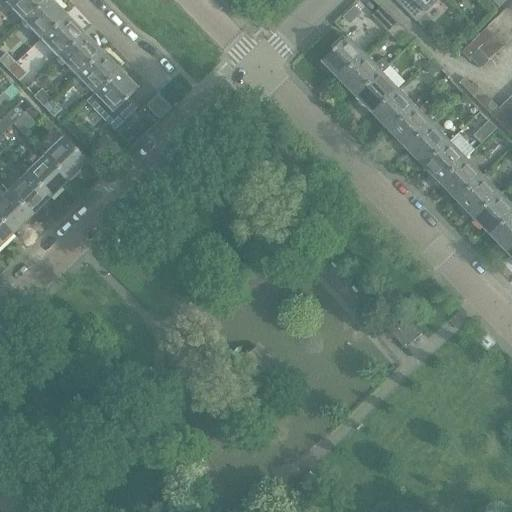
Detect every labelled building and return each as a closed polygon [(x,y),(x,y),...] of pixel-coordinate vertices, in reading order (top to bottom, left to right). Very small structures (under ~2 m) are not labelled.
[(21,22),(44,0),(0,0),(0,7),(4,4),(21,22)] [(50,0),(44,0),(21,22),(39,40),(65,15),(50,0)] [(439,0),(394,0),(417,22),(439,0)] [(511,15),(506,9),(497,17),(511,32),(511,15)] [(397,24),(384,11),(375,20),(388,33),(397,24)] [(65,15),(39,40),(57,59),(83,33),(65,15)] [(511,38),(511,32),(497,17),(488,26),(506,44),(511,38)] [(410,38),(397,24),(388,33),(401,47),(410,38)] [(506,44),(488,26),(479,34),(497,52),(506,44)] [(57,59),(75,77),(101,52),(83,33),(57,59)] [(497,52),(479,34),(471,43),(479,51),(488,61),(497,52)] [(338,81),(365,56),(348,38),(346,40),(343,38),(332,48),(335,51),(322,64),(338,81)] [(471,59),(479,51),(471,43),(461,52),(469,61),(471,59)] [(488,61),(479,51),(471,59),(480,69),(488,61)] [(75,77),(93,95),(119,70),(101,52),(75,77)] [(14,65),(4,54),(0,58),(0,66),(6,72),(14,65)] [(355,99),(382,73),(389,66),(382,59),(375,66),(365,56),(338,81),(355,99)] [(24,75),(14,65),(6,72),(16,83),(24,75)] [(86,102),(114,131),(132,112),(123,102),(137,89),(119,70),(93,95),(86,102)] [(372,116),(398,91),(382,73),(355,99),(372,116)] [(472,86),(465,79),(459,84),(468,92),(476,85),(474,83),(472,86)] [(484,93),(476,85),(468,92),(476,101),(484,93)] [(49,102),(39,91),(31,99),(41,109),(49,102)] [(389,134),(415,108),(398,91),(372,116),(389,134)] [(0,109),(10,101),(2,93),(0,94),(0,109)] [(493,102),(484,93),(476,101),(485,110),(493,102)] [(170,110),(157,96),(146,107),(159,120),(170,110)] [(511,104),(508,100),(499,109),(501,111),(509,119),(511,122),(511,104)] [(60,112),(49,102),(41,109),(52,120),(60,112)] [(501,111),(499,109),(493,102),(485,110),(493,118),(501,111)] [(11,124),(21,114),(14,106),(3,116),(11,124)] [(406,151),(432,126),(439,119),(432,112),(425,119),(415,108),(389,134),(406,151)] [(509,119),(501,111),(493,118),(502,127),(509,119)] [(0,134),(11,124),(3,116),(0,119),(0,134)] [(511,133),(511,122),(509,119),(502,127),(510,136),(511,133)] [(422,169),(449,143),(432,126),(406,151),(422,169)] [(42,156),(67,182),(87,164),(61,138),(42,156)] [(439,186),(466,161),(471,155),(465,149),(459,154),(449,143),(422,169),(439,186)] [(49,200),(67,182),(42,156),(24,174),(49,200)] [(456,204),(483,178),(466,161),(439,186),(456,204)] [(31,218),(49,200),(24,174),(5,192),(31,218)] [(473,221),(499,195),(483,178),(456,204),(473,221)] [(5,192),(0,196),(0,222),(12,236),(31,218),(5,192)] [(490,238),(511,216),(511,208),(499,195),(473,221),(490,238)] [(506,256),(511,250),(511,216),(490,238),(506,256)] [(0,222),(0,247),(12,236),(0,222)] [(422,335),(408,319),(391,334),(406,349),(422,335)] [(19,380),(28,371),(20,362),(11,371),(19,380)]
